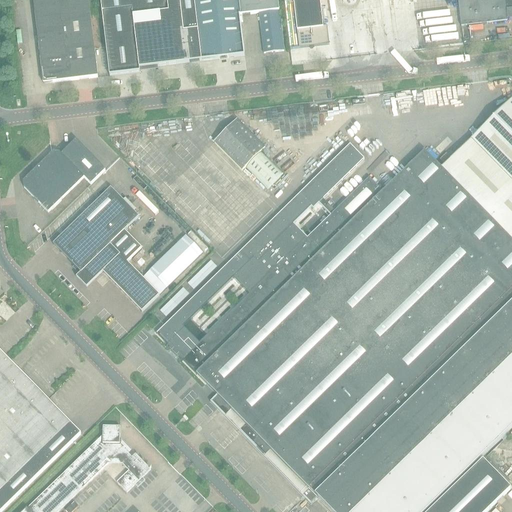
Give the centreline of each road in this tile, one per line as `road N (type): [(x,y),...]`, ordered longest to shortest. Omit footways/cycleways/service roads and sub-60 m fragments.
road 1 (residential): [(0,119),(511,57)]
road 2 (unknown): [(373,74),(387,119),(425,127),(481,102),(489,60)]
road 3 (residential): [(129,393),(0,257)]
road 4 (residential): [(247,511),(129,393)]
road 5 (unclassified): [(12,511),(129,393)]
